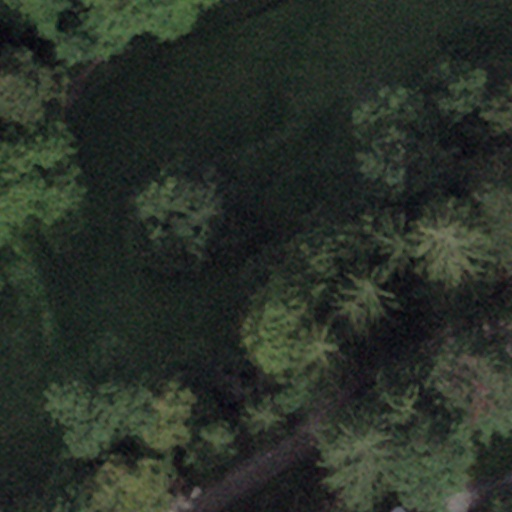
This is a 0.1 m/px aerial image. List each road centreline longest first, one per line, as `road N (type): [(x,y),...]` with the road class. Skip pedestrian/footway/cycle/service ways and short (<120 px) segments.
road 1 (track): [(203,511),(349,394),(511,346)]
road 2 (track): [(261,0),(87,90),(0,105)]
